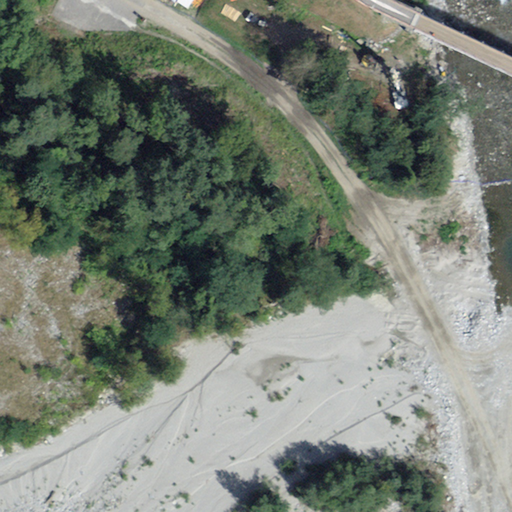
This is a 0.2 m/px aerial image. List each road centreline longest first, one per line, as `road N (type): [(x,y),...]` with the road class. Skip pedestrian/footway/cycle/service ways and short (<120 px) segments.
road 1 (track): [(362,217),(306,235),(0,180)]
road 2 (track): [(146,0),(271,86),(352,186),(362,217)]
